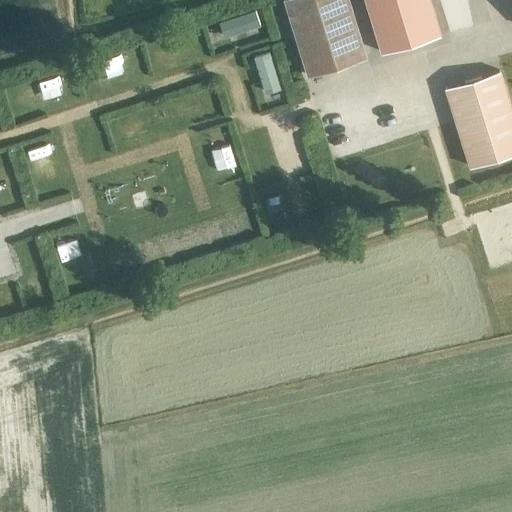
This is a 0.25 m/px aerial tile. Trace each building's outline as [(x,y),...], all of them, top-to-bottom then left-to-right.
[(366,57),(348,0),(284,0),(307,75),(366,57)] [(429,0),(365,0),(381,52),(440,34),(429,0)] [(260,26),(255,8),(218,18),(223,36),(260,26)] [(281,85),(270,48),(253,53),(264,90),(281,85)] [(470,168),(511,154),(511,115),(498,72),(445,89),(470,168)]
